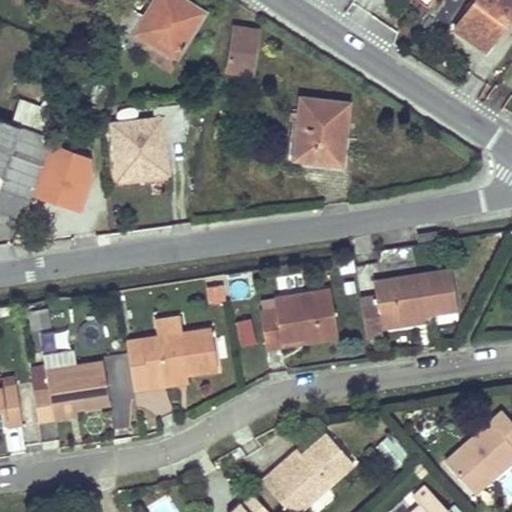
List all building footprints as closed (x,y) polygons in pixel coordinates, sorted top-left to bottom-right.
[(126,46),(132,35),(177,62),(198,24),(179,12),(183,7),(177,3),(178,0),(153,0),(143,18),(125,7),(108,35),(126,46)] [(204,13),(183,0),(178,0),(177,3),(183,7),(179,12),(198,24),(204,13)] [(511,0),(473,0),(453,28),(483,50),(511,10),(511,0)] [(258,31),(234,28),(228,72),(252,75),(258,31)] [(177,62),(132,35),(126,46),(170,73),(177,62)] [(335,165),(338,139),(344,140),(348,104),(300,98),(293,160),(335,165)] [(13,124),(51,138),(52,135),(60,114),(22,100),(13,124)] [(113,126),(118,166),(137,164),(138,172),(148,170),(148,176),(167,174),(164,139),(184,137),(179,104),(159,107),(161,121),(113,126)] [(51,138),(13,124),(0,119),(0,185),(29,196),(31,191),(48,146),(51,138)] [(344,140),(338,139),(335,165),(341,165),(344,140)] [(79,158),(48,146),(31,191),(63,203),(79,158)] [(137,164),(118,166),(120,179),(148,176),(148,170),(138,172),(137,164)] [(29,196),(0,185),(0,209),(21,217),(29,196)] [(450,268),(373,279),(375,294),(360,297),(366,334),(381,332),(380,326),(397,324),(395,317),(410,315),(456,307),(450,268)] [(206,284),(209,300),(225,297),(222,281),(206,284)] [(265,348),(282,345),(281,340),(305,337),(306,341),(336,336),(329,288),(274,297),(276,309),(259,311),(265,348)] [(410,315),(395,317),(397,324),(412,321),(410,315)] [(182,334),(187,333),(184,318),(159,321),(161,337),(182,334)] [(161,337),(125,342),(132,384),(147,382),(147,388),(164,386),(163,379),(185,376),(216,371),(210,330),(187,333),(182,334),(161,337)] [(281,340),(282,345),(306,341),(305,337),(281,340)] [(44,373),(84,366),(81,351),(42,358),(44,373)] [(47,389),(32,392),(37,423),(52,421),(50,414),(75,410),(107,405),(101,363),(84,366),(44,373),(47,389)] [(185,376),(163,379),(164,386),(186,383),(185,376)] [(147,382),(132,384),(133,391),(147,388),(147,382)] [(0,423),(2,423),(4,422),(5,428),(21,426),(14,387),(0,388),(0,423)] [(75,410),(50,414),(52,421),(76,416),(75,410)] [(511,421),(503,412),(446,463),(475,494),(511,460),(511,421)] [(279,475),(275,469),(262,481),(289,511),(298,511),(306,505),(327,487),(353,463),(326,433),(301,455),(279,475)] [(396,468),(407,458),(387,436),(376,446),(396,468)] [(296,450),(275,469),(279,475),(301,455),(296,450)] [(450,511),(427,487),(413,500),(420,507),(414,511),(450,511)] [(266,511),(252,496),(241,507),(245,511),(266,511)]
